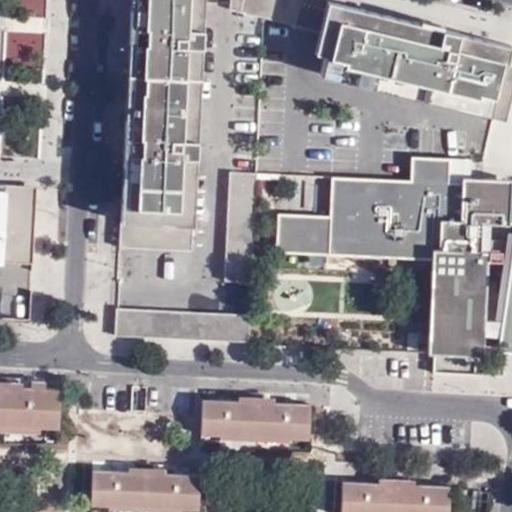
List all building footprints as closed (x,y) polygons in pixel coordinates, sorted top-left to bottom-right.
[(205,41),(205,0),(131,0),(122,252),(197,255),(200,169),(205,41)] [(249,0),(248,13),(296,20),(299,0),(249,0)] [(492,117),(509,47),(424,26),(335,5),(318,75),(492,117)] [(278,174),(277,213),(276,249),(429,258),(429,247),(478,248),(477,225),(508,224),(508,222),(508,186),(462,184),(447,183),(448,157),(411,155),(410,182),(372,181),(332,179),(278,174)] [(3,193),(0,192),(0,270),(31,272),(34,200),(3,198),(3,193)] [(478,248),(429,247),(429,258),(424,350),(478,354),(481,334),(496,337),(493,348),(511,350),(511,221),(508,222),(508,224),(477,225),(478,248)] [(115,334),(247,335),(248,309),(115,309),(115,334)] [(62,394),(0,390),(0,425),(60,428),(62,394)] [(311,407),(204,402),(203,434),(309,439),(311,407)] [(200,468),(95,463),(93,504),(198,509),(200,468)] [(448,511),(450,488),(345,484),(343,511),(448,511)]
